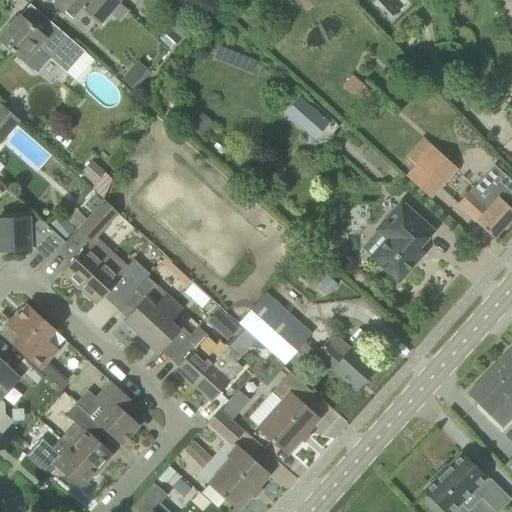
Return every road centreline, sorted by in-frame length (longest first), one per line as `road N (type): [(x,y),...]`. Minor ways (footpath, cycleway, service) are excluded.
road 1 (residential): [(109,511),(169,444),(172,426),(18,289),(0,298)]
road 2 (secondary): [(311,511),(511,286)]
